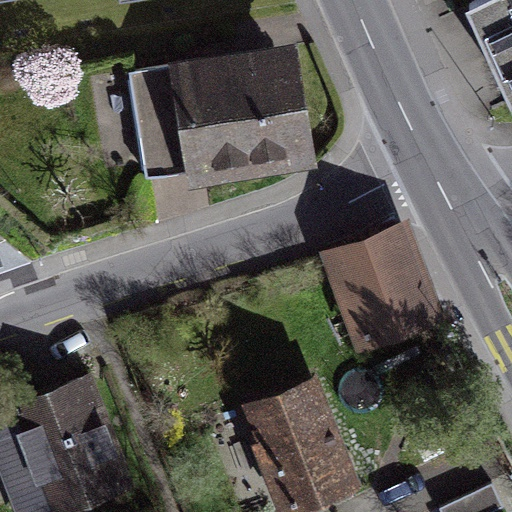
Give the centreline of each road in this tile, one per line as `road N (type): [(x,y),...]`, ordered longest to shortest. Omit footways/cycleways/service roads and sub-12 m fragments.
road 1 (residential): [(432,164),(0,324)]
road 2 (tertiary): [(432,164),(356,0)]
road 3 (tertiary): [(511,314),(450,198)]
